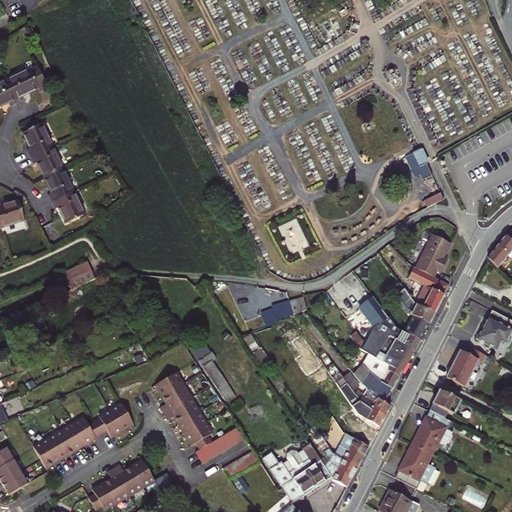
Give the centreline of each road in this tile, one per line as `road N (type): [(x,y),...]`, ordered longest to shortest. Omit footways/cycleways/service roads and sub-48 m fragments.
road 1 (residential): [(346,511),(483,245),(511,214)]
road 2 (residential): [(20,511),(161,428)]
